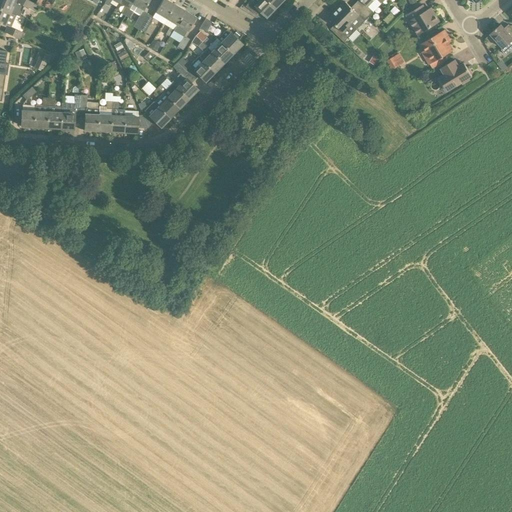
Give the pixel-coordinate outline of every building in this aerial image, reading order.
[(0,0),(0,8),(8,12),(10,13),(19,17),(23,7),(14,2),(15,0),(14,0),(0,0)] [(27,1),(26,0),(15,0),(14,2),(23,7),(34,13),(37,6),(27,1)] [(36,0),(35,3),(50,11),(55,0),(36,0)] [(133,4),(135,0),(120,0),(119,3),(125,7),(121,14),(125,16),(130,9),(133,4)] [(135,0),(133,4),(130,9),(125,16),(129,18),(133,12),(139,15),(132,27),(139,30),(148,15),(143,12),(144,11),(149,0),(135,0)] [(162,0),(155,13),(166,19),(175,5),(166,0),(162,0)] [(276,9),(277,8),(268,0),(262,0),(257,6),(250,1),(245,7),(257,15),(261,11),(267,18),(276,9),(277,10),(276,9)] [(268,0),(277,8),(284,0),(268,0)] [(359,0),(356,4),(369,17),(374,13),(368,7),(374,0),(359,0)] [(336,10),(351,24),(359,16),(365,22),(369,17),(356,4),(351,8),(346,2),(342,6),(340,5),(336,10)] [(166,19),(176,25),(177,26),(186,12),(175,5),(166,19)] [(407,16),(418,34),(439,22),(431,9),(426,12),(422,6),(407,16)] [(0,24),(5,26),(10,13),(8,12),(0,8),(0,24)] [(357,30),(351,24),(336,10),(332,14),(333,15),(329,19),(335,25),(330,29),(344,43),(357,30)] [(196,18),(186,12),(177,26),(174,31),(174,32),(182,37),(176,47),(182,51),(189,40),(183,36),(186,31),(188,32),(196,18)] [(148,15),(139,30),(143,33),(153,18),(148,15)] [(205,19),(199,28),(205,32),(211,23),(205,19)] [(503,49),(501,50),(505,55),(511,48),(511,28),(509,25),(504,29),(501,25),(490,34),(503,49)] [(4,33),(17,39),(19,39),(22,33),(10,28),(7,26),(6,27),(4,33)] [(174,32),(174,31),(169,28),(165,35),(170,38),(174,32)] [(218,39),(232,54),(233,53),(234,54),(233,53),(242,44),(227,30),(218,39)] [(444,31),(422,44),(433,63),(443,57),(453,51),(445,39),(448,37),(444,31)] [(202,42),(224,63),(232,54),(218,39),(217,40),(216,39),(211,44),(205,38),(202,42)] [(198,57),(214,72),(224,63),(202,42),(197,47),(203,52),(198,57)] [(155,51),(158,46),(153,43),(150,48),(155,51)] [(78,61),(86,58),(82,49),(74,53),(78,61)] [(124,51),(117,55),(120,61),(128,56),(124,51)] [(144,57),(149,62),(155,56),(149,52),(149,53),(144,57)] [(43,64),(41,68),(44,69),(49,56),(42,53),(38,62),(43,64)] [(64,59),(66,66),(75,63),(73,56),(64,59)] [(400,65),(394,56),(386,61),(392,70),(400,65)] [(214,73),(214,72),(198,57),(189,66),(181,58),(177,62),(186,72),(190,68),(205,82),(213,73),(214,74),(215,74),(214,73)] [(443,57),(433,63),(431,64),(433,69),(445,61),(443,57)] [(455,60),(440,69),(444,75),(439,78),(447,92),(461,83),(464,84),(468,81),(469,79),(472,77),(464,63),(459,66),(455,60)] [(116,70),(113,62),(107,64),(110,72),(116,70)] [(172,84),(177,88),(188,99),(189,99),(190,100),(190,99),(189,98),(197,90),(183,75),(186,72),(177,62),(172,67),(179,74),(171,82),(172,84)] [(148,81),(142,88),(149,94),(155,87),(148,81)] [(158,88),(168,98),(179,109),(188,99),(177,88),(172,84),(166,90),(161,85),(158,88)] [(35,92),(31,87),(21,96),(26,101),(35,92)] [(157,99),(154,103),(170,118),(179,109),(168,98),(163,94),(158,88),(153,92),(154,93),(159,98),(157,99)] [(61,107),(60,129),(61,129),(61,130),(61,129),(73,130),(75,108),(80,108),(81,95),(74,95),(74,104),(62,103),(61,107)] [(81,95),(80,108),(85,108),(84,130),(96,131),(96,132),(97,132),(97,131),(98,131),(99,109),(86,108),(87,96),(81,95)] [(34,127),(47,128),(49,98),(42,98),(42,106),(35,105),(35,111),(34,127)] [(47,128),(60,129),(61,107),(54,107),(55,99),(54,99),(50,98),(49,98),(47,128)] [(98,131),(111,132),(112,102),(106,102),(106,107),(99,107),(99,109),(98,131)] [(112,102),(111,132),(123,132),(125,110),(117,110),(117,102),(112,102)] [(170,118),(154,103),(145,112),(146,112),(142,116),(148,128),(154,121),(160,127),(169,119),(170,120),(170,119),(169,118),(170,118)] [(148,128),(142,116),(138,115),(138,111),(125,110),(123,132),(124,132),(124,134),(125,134),(125,132),(137,133),(137,128),(147,129),(148,128)] [(34,127),(35,111),(22,111),(21,127),(33,127),(33,129),(33,127),(34,127)]
